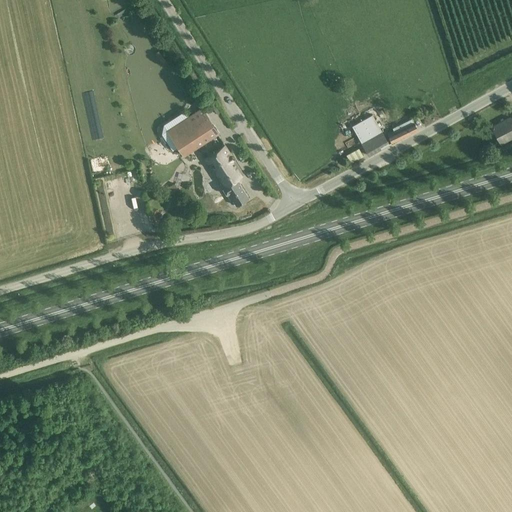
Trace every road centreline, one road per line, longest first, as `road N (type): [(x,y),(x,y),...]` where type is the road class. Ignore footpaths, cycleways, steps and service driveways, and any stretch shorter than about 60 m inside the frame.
road 1 (primary): [(0,329),(511,173)]
road 2 (unclassified): [(0,294),(153,246),(247,231),(294,204)]
road 3 (unclassified): [(0,377),(270,294)]
road 4 (unclassified): [(294,204),(511,86)]
road 5 (unclassified): [(294,204),(167,0)]
